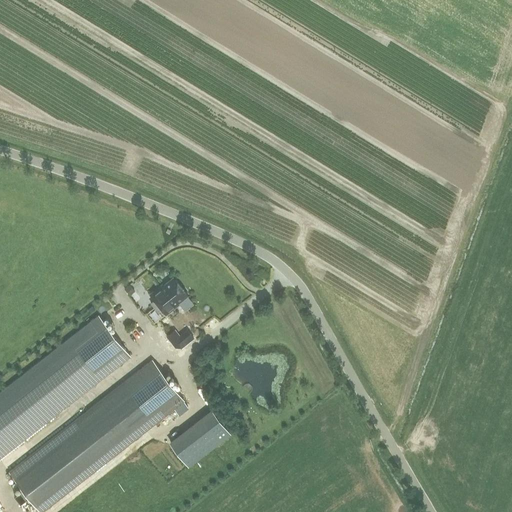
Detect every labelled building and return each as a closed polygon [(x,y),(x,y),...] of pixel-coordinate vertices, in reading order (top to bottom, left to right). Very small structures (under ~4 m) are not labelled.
[(160,286),(150,294),(154,299),(150,302),(157,311),(161,307),(165,313),(175,305),(174,304),(187,294),(173,277),(160,287),(160,286)] [(98,314),(0,391),(0,457),(130,356),(98,314)] [(174,346),(180,347),(193,337),(186,329),(178,335),(174,329),(166,335),(174,346)] [(41,511),(43,511),(186,405),(152,359),(9,470),(41,511)] [(203,381),(199,384),(203,389),(207,386),(203,381)] [(203,419),(221,441),(230,433),(213,411),(203,419)] [(189,466),(197,459),(180,437),(171,444),(189,466)]
